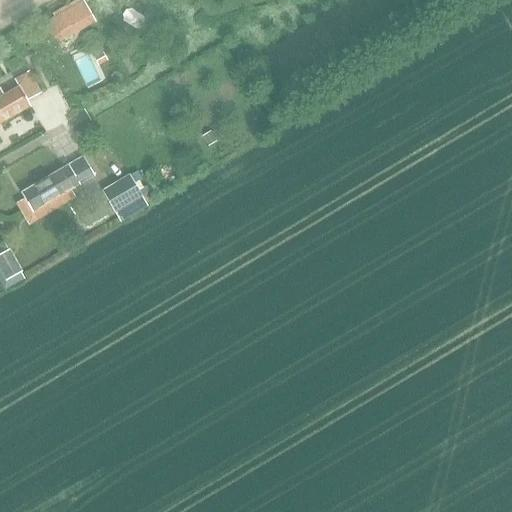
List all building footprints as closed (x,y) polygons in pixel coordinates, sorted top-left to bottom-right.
[(93,25),(81,3),(39,26),(51,48),(93,25)] [(102,53),(94,58),(98,66),(107,61),(102,53)] [(310,71),(305,74),(311,83),(316,80),(310,71)] [(0,123),(29,106),(26,100),(40,93),(29,73),(15,80),(19,87),(2,96),(0,91),(0,123)] [(210,132),(202,137),(208,147),(216,142),(210,132)] [(93,176),(82,158),(20,194),(30,213),(93,176)] [(114,212),(141,196),(141,195),(138,190),(134,184),(129,175),(101,191),(114,212)] [(0,269),(6,279),(20,271),(14,261),(8,250),(8,251),(5,252),(0,254),(0,269)]
